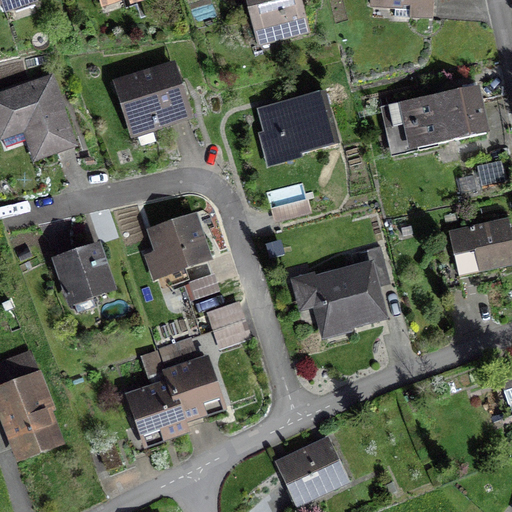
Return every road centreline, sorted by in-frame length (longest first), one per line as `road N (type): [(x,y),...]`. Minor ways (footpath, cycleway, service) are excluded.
road 1 (residential): [(43,210),(182,176),(215,186),(298,417)]
road 2 (residential): [(511,335),(298,417)]
